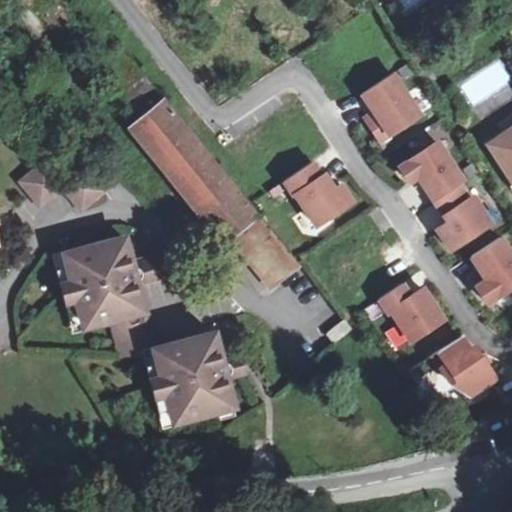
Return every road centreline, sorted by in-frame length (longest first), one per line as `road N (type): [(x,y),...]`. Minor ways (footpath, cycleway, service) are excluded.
road 1 (tertiary): [(0,494),(301,493),(434,470),(463,468),(475,476)]
road 2 (residential): [(287,335),(146,218),(117,209),(53,233),(0,299)]
road 3 (unknown): [(167,235),(132,151),(95,97),(1,0)]
